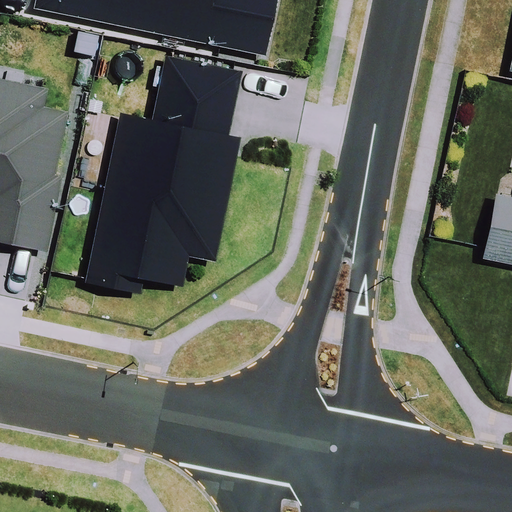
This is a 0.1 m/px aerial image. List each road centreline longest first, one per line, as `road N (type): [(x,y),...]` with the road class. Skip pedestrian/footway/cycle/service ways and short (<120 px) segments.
road 1 (residential): [(314,439),(403,0)]
road 2 (residential): [(0,378),(314,439)]
road 3 (residential): [(314,439),(511,483)]
